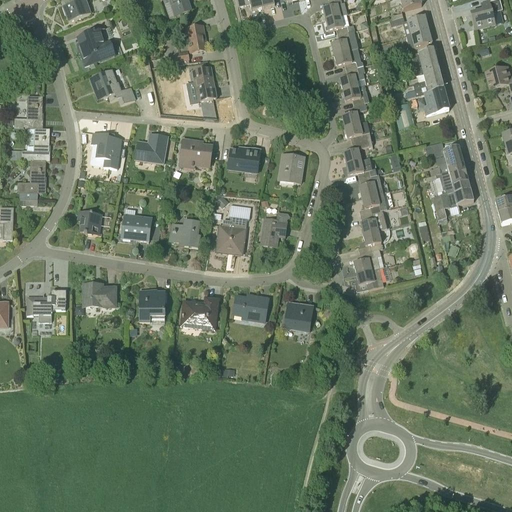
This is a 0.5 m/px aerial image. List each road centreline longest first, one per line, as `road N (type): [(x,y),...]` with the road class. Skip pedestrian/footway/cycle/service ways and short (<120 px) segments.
road 1 (residential): [(32,248),(219,282),(290,272)]
road 2 (track): [(407,337),(371,318),(341,344),(299,511)]
road 3 (residential): [(320,148),(332,128),(308,26),(296,20),(226,35)]
road 4 (residential): [(244,122),(66,115)]
road 5 (residential): [(290,272),(305,285),(337,279),(340,196),(320,184)]
road 6 (tertiary): [(393,349),(475,282),(490,241)]
road 7 (residential): [(66,115),(65,194),(32,248)]
road 8 (tertiary): [(464,129),(430,0)]
